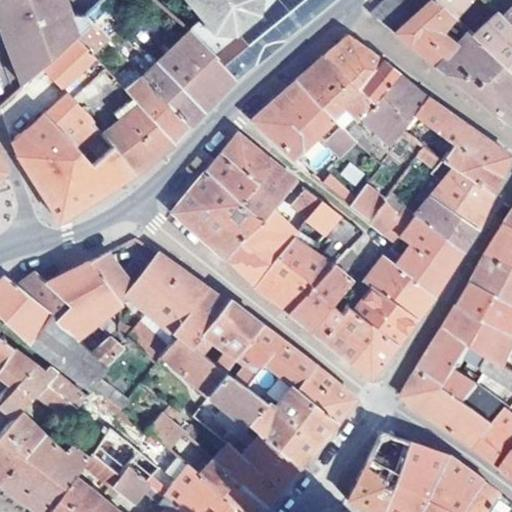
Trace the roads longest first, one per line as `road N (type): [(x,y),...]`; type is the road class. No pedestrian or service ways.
road 1 (residential): [(379,402),(134,207)]
road 2 (secondary): [(346,10),(134,207)]
road 3 (residential): [(511,197),(379,402)]
road 4 (residential): [(346,10),(511,140)]
road 5 (residential): [(379,402),(511,491)]
road 6 (residential): [(30,246),(0,130)]
